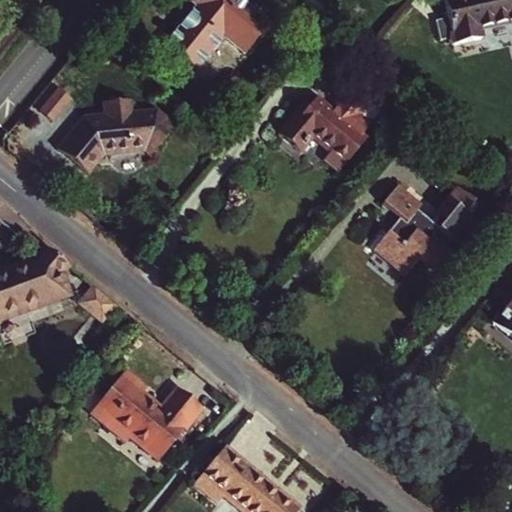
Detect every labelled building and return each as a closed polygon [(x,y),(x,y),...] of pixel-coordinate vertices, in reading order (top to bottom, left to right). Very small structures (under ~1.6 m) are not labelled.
[(173,27),(160,43),(191,68),(217,37),(236,53),(262,21),(236,0),(184,0),(190,6),(184,14),(173,27)] [(511,0),(443,0),(454,42),(481,36),(479,27),(511,18),(511,0)] [(168,23),(173,27),(184,14),(179,9),(168,23)] [(323,81),(314,93),(330,106),(338,95),(323,81)] [(44,112),(57,124),(76,103),(62,91),(44,112)] [(330,106),(314,93),(306,103),(301,99),(276,131),(297,147),(309,132),(327,147),(320,155),(335,167),(363,133),(358,129),(367,118),(338,95),(330,106)] [(59,152),(88,176),(98,164),(97,158),(146,152),(153,158),(177,129),(158,112),(133,115),(131,101),(105,103),(107,118),(85,120),(59,152)] [(398,216),(373,247),(405,274),(419,257),(440,274),(458,252),(447,243),(452,238),(459,243),(477,220),(469,214),(477,203),(455,185),(436,208),(445,215),(438,223),(419,207),(422,203),(397,184),(382,203),(398,216)] [(0,317),(72,293),(65,272),(70,266),(48,248),(38,261),(0,274),(0,317)] [(93,284),(76,302),(98,323),(115,306),(93,284)] [(511,300),(493,323),(511,338),(511,300)] [(131,373),(96,413),(132,442),(137,437),(164,460),(207,409),(184,390),(166,411),(149,397),(153,392),(131,373)] [(298,511),(300,509),(224,447),(201,476),(225,496),(244,511),(298,511)] [(201,476),(194,484),(218,504),(225,496),(201,476)] [(343,497),(330,511),(348,511),(354,505),(343,497)]
